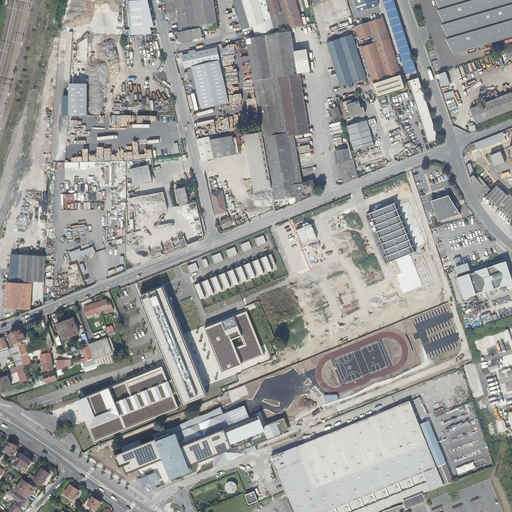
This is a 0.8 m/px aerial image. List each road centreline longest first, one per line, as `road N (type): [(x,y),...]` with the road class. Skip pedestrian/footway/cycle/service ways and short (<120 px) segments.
road 1 (residential): [(215,242),(452,145)]
road 2 (residential): [(155,0),(215,242)]
road 3 (unknown): [(62,65),(62,206),(95,213),(103,286)]
road 4 (residential): [(0,328),(215,242)]
road 5 (unknown): [(174,77),(108,71),(100,80),(102,106),(121,137),(187,127)]
road 6 (secondary): [(145,508),(0,411)]
road 7 (unknown): [(182,255),(165,191),(169,173),(209,164),(232,187)]
road 8 (residential): [(403,0),(452,145)]
